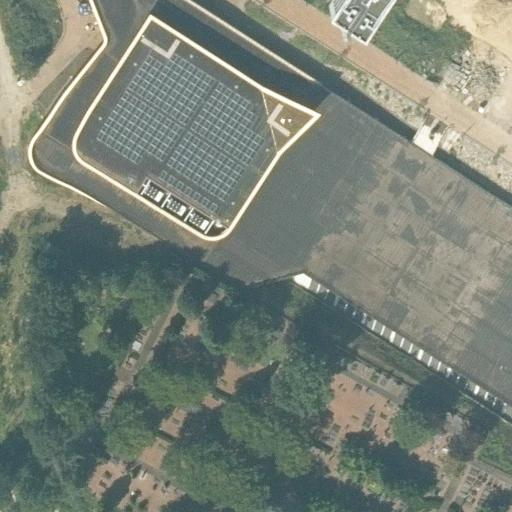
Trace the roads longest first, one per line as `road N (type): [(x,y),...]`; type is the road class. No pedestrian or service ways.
road 1 (residential): [(511,149),(279,0)]
road 2 (unknown): [(354,48),(286,160)]
